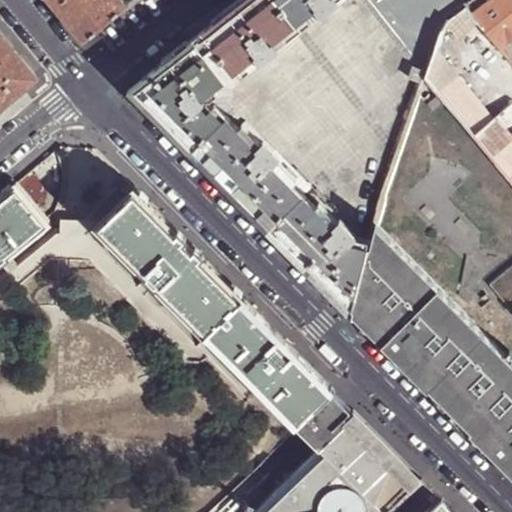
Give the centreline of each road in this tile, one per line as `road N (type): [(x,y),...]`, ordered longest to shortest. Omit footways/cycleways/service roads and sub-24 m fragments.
road 1 (tertiary): [(84,87),(504,511)]
road 2 (residential): [(84,87),(210,0)]
